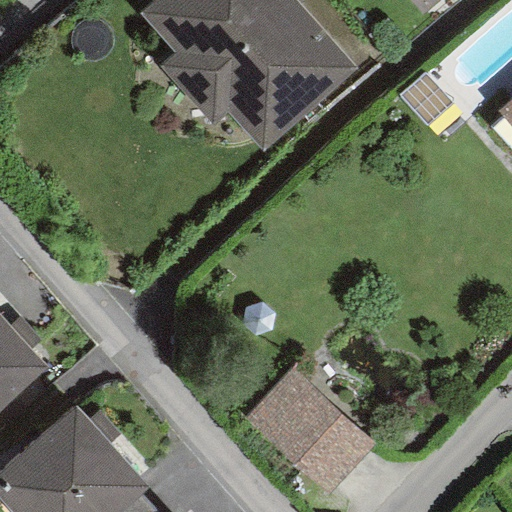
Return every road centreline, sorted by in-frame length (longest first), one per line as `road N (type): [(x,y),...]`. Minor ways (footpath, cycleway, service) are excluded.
road 1 (residential): [(299,511),(0,165),(0,10),(12,0)]
road 2 (residential): [(375,511),(511,374)]
